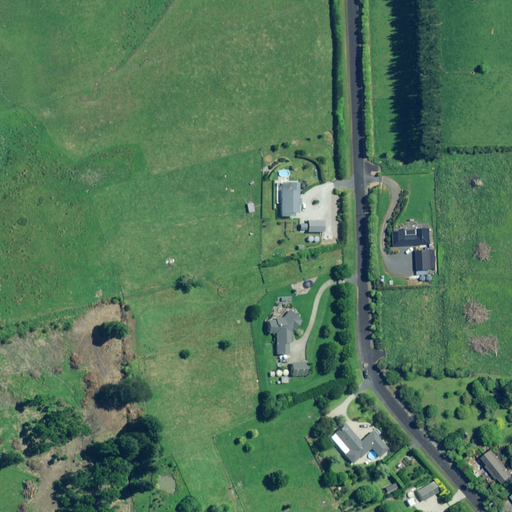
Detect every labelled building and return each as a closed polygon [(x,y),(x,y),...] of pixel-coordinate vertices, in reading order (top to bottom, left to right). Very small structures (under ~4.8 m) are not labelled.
[(334,39),(317,38),(316,50),(333,51),(334,39)] [(289,214),(296,213),(295,182),(284,183),(285,190),(275,190),(276,217),(290,216),(289,214)] [(322,232),(322,221),(304,220),(304,232),(322,232)] [(429,244),(429,228),(415,229),(415,235),(405,235),(404,231),(392,232),(392,246),(429,244)] [(416,271),(429,270),(428,250),(415,251),(416,271)] [(307,286),(305,280),(291,284),(293,291),(307,286)] [(288,333),(298,321),(286,310),(279,318),(263,320),(264,334),(271,333),(273,355),(286,354),(286,343),(289,343),(288,333)] [(288,376),(304,376),(304,363),(287,363),(288,376)] [(370,430),(357,441),(342,423),(326,436),(349,464),(368,448),(376,457),(386,449),(370,430)] [(501,484),(511,476),(490,450),(480,458),(501,484)] [(420,501),(436,492),(430,482),(414,491),(420,501)]
